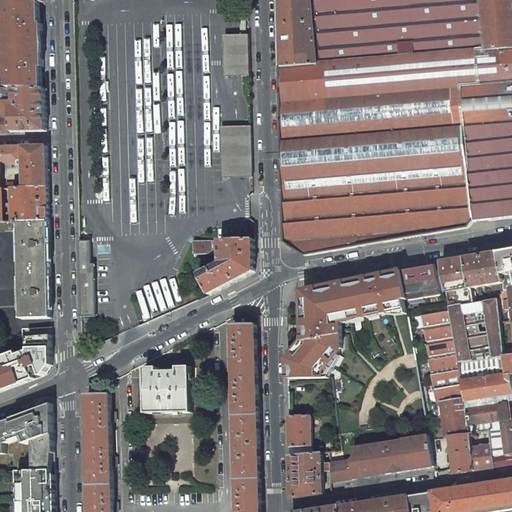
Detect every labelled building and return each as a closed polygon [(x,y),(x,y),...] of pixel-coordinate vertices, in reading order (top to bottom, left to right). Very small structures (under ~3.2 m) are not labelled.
[(17,1),(7,0),(5,0),(7,17),(5,17),(5,37),(7,37),(8,57),(6,57),(6,77),(8,77),(9,89),(16,89),(42,89),(42,68),(44,68),(43,60),(42,60),(40,56),(39,49),(39,44),(39,40),(41,32),(43,32),(42,25),(41,25),(40,2),(17,1)] [(511,0),(278,0),(285,244),(306,256),(470,228),(474,223),(511,218),(511,0)] [(235,36),(225,36),(226,77),(236,77),(251,76),(251,64),(250,35),(235,36)] [(4,89),(0,88),(0,132),(13,132),(12,108),(12,105),(10,100),(4,100),(4,89)] [(42,89),(16,89),(17,108),(12,108),(13,132),(48,132),(46,90),(42,89)] [(237,126),(222,127),(222,132),(223,178),(238,178),(253,177),(252,126),(237,126)] [(0,147),(0,189),(1,189),(1,160),(6,160),(10,163),(20,163),(25,160),(26,188),(49,187),(48,147),(0,147)] [(16,188),(14,188),(14,189),(15,222),(20,222),(50,221),(49,187),(26,188),(16,188)] [(50,221),(20,222),(22,319),(52,318),(50,221)] [(255,239),(221,240),(222,264),(200,275),(209,293),(210,295),(255,272),(255,239)] [(212,241),(193,241),(195,264),(196,268),(213,259),(212,241)] [(511,251),(500,253),(506,282),(507,289),(511,288),(511,251)] [(500,253),(467,259),(472,288),(506,282),(500,253)] [(467,259),(442,263),(460,362),(506,356),(502,323),(499,299),(475,303),(472,288),(467,259)] [(419,299),(410,300),(425,405),(442,402),(446,434),(451,438),(455,474),(474,471),(472,448),(470,433),(467,405),(460,362),(442,263),(429,265),(434,296),(419,299)] [(81,292),(92,292),(91,267),(81,267),(81,292)] [(414,268),(405,269),(405,271),(410,300),(419,299),(414,268)] [(291,380),(302,380),(324,379),(324,372),(342,349),(344,319),(383,311),(383,315),(409,310),(407,301),(410,300),(405,271),(322,288),(307,292),(304,313),(305,342),(304,344),(291,360),(291,380)] [(92,292),(81,292),(82,329),(93,329),(92,292)] [(262,511),(261,480),(245,480),(245,475),(249,475),(249,472),(261,471),(257,324),(234,325),(235,345),(231,345),(231,353),(235,352),(236,390),(232,390),(232,398),(236,397),(237,444),(233,444),(234,452),(238,452),(239,499),(235,499),(235,507),(239,507),(239,511),(262,511)] [(0,392),(8,390),(46,375),(48,372),(45,370),(48,366),(51,368),(53,365),(53,334),(28,338),(31,353),(19,357),(17,352),(0,357),(0,392)] [(511,355),(506,356),(460,362),(467,405),(470,433),(491,430),(492,445),(495,468),(511,465),(511,407),(511,402),(488,406),(487,402),(497,400),(497,398),(511,395),(511,355)] [(159,372),(159,368),(146,368),(147,414),(193,413),(192,367),(179,367),(179,371),(173,371),(173,370),(164,370),(164,371),(159,372)] [(91,483),(91,511),(114,511),(115,511),(119,511),(119,504),(114,504),(113,466),(118,466),(117,458),(113,459),(112,421),(116,421),(116,413),(112,414),(112,394),(89,395),(91,477),(100,477),(100,483),(91,483)] [(511,402),(511,395),(497,398),(497,400),(487,402),(488,406),(511,402)] [(0,424),(0,453),(6,453),(6,443),(24,436),(27,443),(32,441),(33,470),(56,469),(55,412),(46,408),(31,413),(0,424)] [(291,417),(289,417),(290,448),(313,447),(312,416),(291,417)] [(352,461),(331,464),(332,472),(332,483),(435,467),(430,436),(403,440),(403,441),(354,449),(355,458),(352,461)] [(495,468),(492,445),(472,448),(474,471),(495,468)] [(313,447),(290,448),(291,456),(313,454),(313,447)] [(313,454),(291,456),(292,499),(332,493),(332,483),(332,472),(323,472),(323,463),(331,463),(331,452),(313,454)] [(57,511),(57,496),(56,469),(33,470),(31,470),(23,471),(24,477),(19,478),(20,511),(57,511)] [(245,480),(261,480),(261,471),(249,472),(249,475),(245,475),(245,480)] [(511,511),(511,480),(342,507),(341,511),(469,511),(511,505),(511,511)]
